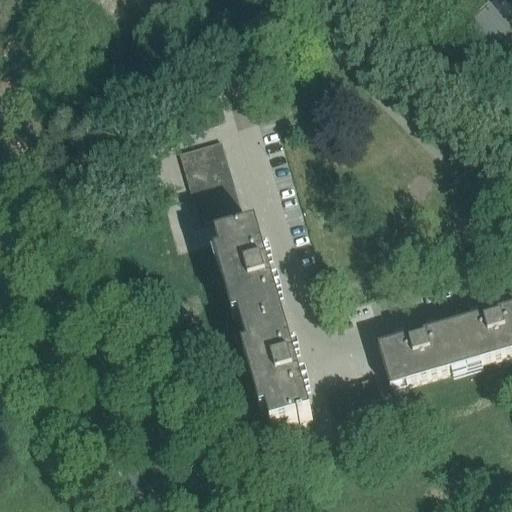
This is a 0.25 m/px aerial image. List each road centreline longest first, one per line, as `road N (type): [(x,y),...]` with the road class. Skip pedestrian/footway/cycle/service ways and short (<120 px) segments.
road 1 (residential): [(511,288),(327,351),(310,342),(239,101),(251,66),(313,0)]
road 2 (secondary): [(239,511),(0,236)]
road 3 (secondary): [(0,329),(151,511)]
road 4 (residential): [(511,155),(344,0)]
